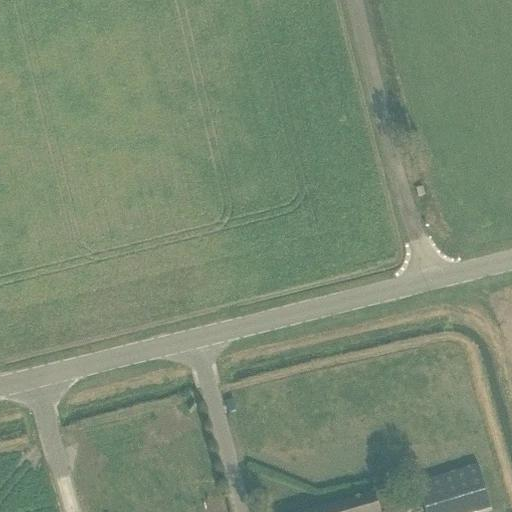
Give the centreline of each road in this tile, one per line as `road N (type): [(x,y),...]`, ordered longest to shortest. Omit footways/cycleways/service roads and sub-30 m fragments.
road 1 (unclassified): [(0,389),(511,260)]
road 2 (track): [(426,280),(356,0)]
